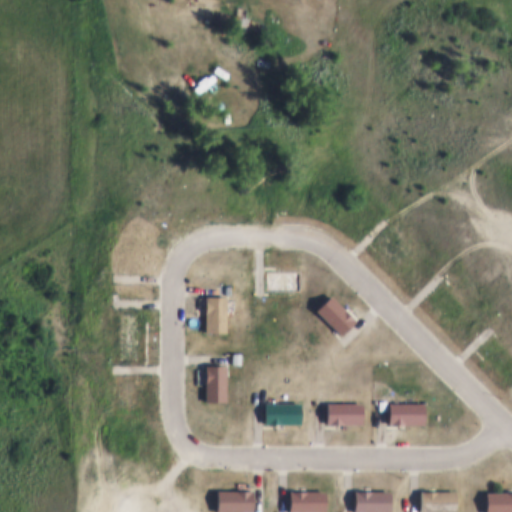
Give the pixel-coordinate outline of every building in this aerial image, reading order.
[(395,270),(409,256),(384,230),(370,245),(395,270)] [(267,266),(284,266),(284,268),(301,268),(301,288),(267,288),(267,266)] [(446,327),(462,311),(437,285),(421,301),(446,327)] [(204,293),(226,293),(226,331),(205,331),(205,310),(204,310),(204,293)] [(329,293),(343,307),(344,306),(356,318),(340,334),(314,308),(329,293)] [(479,347),(511,345),(511,365),(480,367),(479,347)] [(232,351),(242,351),(242,363),(232,363),(232,351)] [(226,362),(226,402),(206,402),(206,378),(204,378),(204,362),(226,362)] [(262,400),(299,400),(299,422),(279,422),(279,424),(262,424),(262,400)] [(361,400),(361,421),(342,421),(342,424),(325,424),(325,400),(361,400)] [(387,400),(423,400),(423,421),(404,421),(404,423),(387,423),(387,400)] [(251,488),(251,509),(216,509),(216,489),(236,489),(236,488),(251,488)] [(388,490),(388,510),(353,510),(353,488),(370,488),(370,490),(388,490)] [(455,490),(455,510),(418,510),(418,488),(436,488),(436,490),(455,490)] [(324,490),(324,509),(288,509),(288,489),(303,489),(303,490),(324,490)] [(484,511),(484,491),(506,491),(506,490),(511,490),(511,511),(484,511)]
